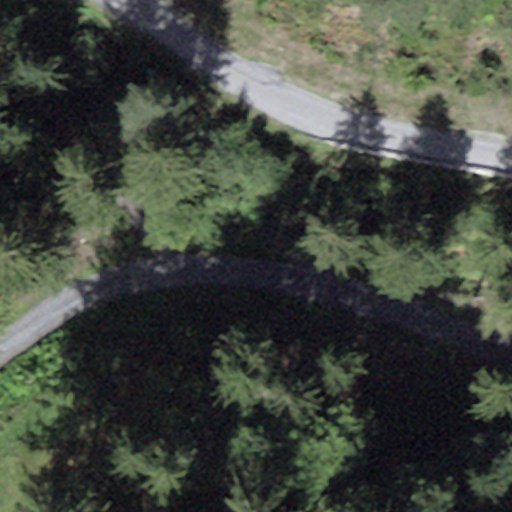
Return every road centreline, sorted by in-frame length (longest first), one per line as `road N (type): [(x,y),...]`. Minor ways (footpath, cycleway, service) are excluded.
road 1 (track): [(511,346),(235,268),(168,264),(42,318),(0,351)]
road 2 (unclassified): [(121,0),(282,107),(511,159)]
road 3 (track): [(0,72),(168,264)]
